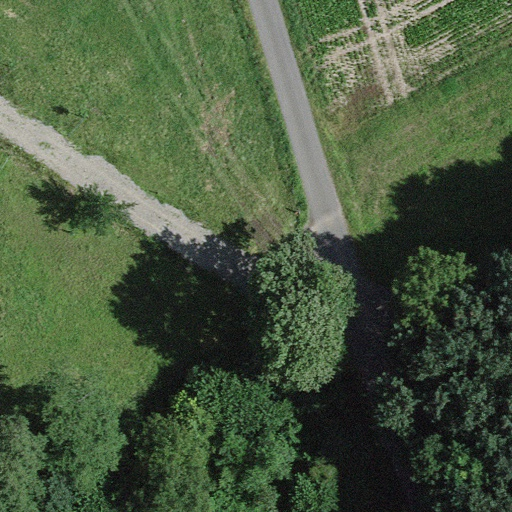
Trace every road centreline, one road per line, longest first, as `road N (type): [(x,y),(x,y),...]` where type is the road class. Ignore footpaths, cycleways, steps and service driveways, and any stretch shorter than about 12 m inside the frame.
road 1 (track): [(0,113),(249,285),(362,338),(473,310),(511,289)]
road 2 (unclassified): [(423,511),(262,0)]
